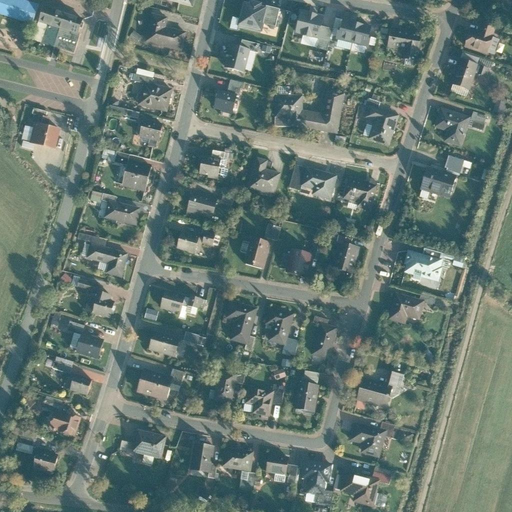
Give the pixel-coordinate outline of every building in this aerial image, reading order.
[(0,0),(0,12),(32,23),(38,4),(25,0),(0,0)] [(243,2),(238,26),(261,31),(263,23),(266,8),(261,6),(262,4),(250,1),(249,4),(243,2)] [(38,21),(61,28),(52,58),(59,60),(61,53),(62,48),(76,52),(85,18),(42,6),(38,21)] [(266,8),(263,23),(275,26),(279,9),(266,6),(266,8)] [(165,11),(153,8),(145,41),(182,49),(186,32),(165,28),(167,17),(164,16),(165,11)] [(301,12),(295,33),(318,39),(321,27),(324,18),(301,12)] [(336,39),(352,43),(357,23),(343,19),(340,31),(338,31),(336,39)] [(498,26),(483,21),(480,30),(469,27),(463,47),(489,55),(490,51),(496,53),(501,38),(495,36),(498,26)] [(372,26),(357,23),(352,43),(369,47),(371,39),(369,38),(372,26)] [(332,29),(321,27),(318,39),(316,48),(327,51),(332,29)] [(422,32),(391,27),(388,48),(403,51),(402,58),(417,61),(422,32)] [(141,35),(134,30),(130,36),(136,41),(141,35)] [(240,48),(249,51),(257,52),(259,44),(242,40),(240,48)] [(232,46),(227,69),(244,73),(249,51),(240,48),(232,46)] [(484,59),(463,51),(452,83),(471,90),(478,71),(485,74),(488,66),(482,64),(484,59)] [(136,81),(144,83),(138,103),(167,110),(173,89),(152,84),(155,72),(140,68),(136,81)] [(246,83),(231,79),(228,91),(219,89),(214,108),(235,112),(241,87),(244,88),(246,83)] [(497,112),(506,114),(511,89),(501,87),(497,112)] [(367,139),(386,147),(388,147),(400,115),(380,108),(383,101),(372,97),(374,91),(366,88),(363,96),(370,98),(367,106),(370,108),(367,117),(374,120),(367,139)] [(345,93),(328,89),(324,113),(303,110),(303,95),(276,95),(277,126),(302,125),(338,132),(345,93)] [(130,108),(111,103),(109,110),(128,115),(130,108)] [(470,118),(441,108),(435,126),(449,131),(445,141),(459,146),(467,125),(484,131),(489,115),(473,110),(470,118)] [(66,128),(51,124),(52,116),(41,114),(34,143),(61,149),(66,128)] [(163,124),(142,119),(139,134),(150,137),(148,145),(158,147),(163,124)] [(107,148),(105,154),(111,156),(110,160),(126,164),(121,184),(144,190),(150,165),(130,160),(131,154),(107,148)] [(236,161),(237,153),(214,149),(213,157),(202,155),(198,174),(222,179),(226,159),(236,161)] [(271,159),(256,155),(247,188),(276,195),(282,173),(269,169),(271,159)] [(472,162),(448,155),(444,168),(461,174),(464,165),(471,168),(472,162)] [(337,175),(297,163),(290,187),(301,190),(302,184),(317,188),(315,196),(330,200),(337,175)] [(454,176),(427,167),(421,188),(447,196),(454,176)] [(377,183),(350,175),(343,199),(359,204),(358,207),(369,211),(377,183)] [(109,201),(105,219),(137,227),(141,209),(115,203),(117,196),(94,191),(92,200),(103,203),(104,199),(109,201)] [(214,198),(189,192),(185,212),(209,218),(214,198)] [(236,197),(224,193),(221,201),(234,205),(236,197)] [(278,220),(271,218),(265,236),(278,240),(282,227),(277,225),(278,220)] [(204,237),(180,231),(176,248),(200,254),(204,242),(215,245),(217,234),(205,231),(204,237)] [(109,273),(122,276),(128,253),(105,247),(108,239),(82,232),(80,238),(88,240),(84,256),(111,263),(109,273)] [(265,269),(272,243),(252,237),(244,263),(265,269)] [(353,273),(362,247),(343,241),(334,266),(353,273)] [(312,255),(310,259),(319,261),(323,246),(315,244),(312,255)] [(425,247),(423,254),(445,260),(444,264),(465,270),(468,259),(425,247)] [(292,250),(286,273),(305,278),(310,259),(312,255),(292,250)] [(423,254),(410,251),(405,273),(439,282),(444,264),(445,260),(423,254)] [(68,283),(72,278),(66,273),(62,278),(68,283)] [(82,277),(76,275),(73,285),(98,292),(95,302),(89,301),(87,310),(113,317),(116,304),(109,302),(112,294),(102,291),(103,285),(81,279),(82,277)] [(166,292),(162,307),(182,312),(186,297),(166,292)] [(421,300),(396,293),(390,319),(407,323),(409,314),(421,317),(425,302),(436,304),(438,298),(423,294),(421,300)] [(208,300),(200,298),(196,310),(204,313),(208,300)] [(259,310),(233,303),(229,320),(238,322),(232,342),(249,346),(259,310)] [(294,314),(271,308),(267,322),(276,325),(272,339),(285,343),(283,351),(295,354),(299,341),(287,337),(294,314)] [(58,326),(61,317),(54,314),(51,324),(58,326)] [(85,325),(72,321),(69,330),(81,334),(76,349),(98,356),(103,339),(82,333),(85,325)] [(337,328),(322,324),(314,353),(328,357),(337,328)] [(155,333),(150,351),(174,358),(180,340),(155,333)] [(201,337),(187,333),(185,343),(198,346),(201,337)] [(71,373),(74,362),(58,356),(56,362),(48,359),(46,364),(71,373)] [(284,368),(273,372),(276,379),(286,376),(284,368)] [(299,380),(294,406),(315,409),(322,372),(306,369),(304,381),(299,380)] [(393,369),(389,385),(366,378),(359,400),(387,408),(392,392),(401,395),(407,373),(393,369)] [(244,383),(246,373),(233,370),(232,372),(220,370),(214,401),(231,404),(235,382),(244,383)] [(144,373),(139,392),(169,400),(171,391),(180,393),(185,375),(174,372),(171,381),(144,373)] [(92,380),(75,374),(70,388),(87,394),(92,380)] [(286,385),(275,383),(274,390),(251,386),(248,403),(257,405),(256,413),(263,414),(263,418),(269,419),(273,401),(283,403),(286,385)] [(77,437),(83,418),(62,412),(65,403),(46,397),(43,406),(56,410),(51,424),(68,429),(67,434),(77,437)] [(395,425),(384,421),(381,430),(357,422),(351,439),(365,444),(363,450),(380,456),(386,435),(391,437),(395,425)] [(17,449),(33,453),(38,432),(15,426),(13,435),(21,437),(17,449)] [(168,436),(139,430),(134,451),(163,458),(168,436)] [(210,444),(194,441),(190,467),(206,470),(206,474),(211,475),(213,461),(208,460),(210,444)] [(254,451),(226,446),(223,465),(250,470),(254,451)] [(33,466),(55,471),(60,454),(38,448),(33,466)] [(290,457),(270,453),(267,470),(289,475),(288,482),(294,484),(298,467),(288,465),(290,457)] [(333,464),(304,458),(299,478),(308,480),(306,492),(316,494),(315,501),(328,504),(331,491),(324,489),(326,481),(330,482),(333,464)] [(395,475),(376,470),(374,478),(348,471),(343,490),(359,494),(357,500),(374,505),(380,481),(392,484),(395,475)] [(256,473),(243,471),(241,488),(254,490),(256,473)]
